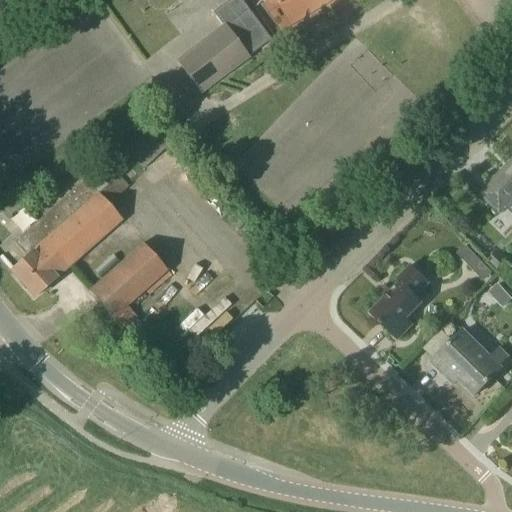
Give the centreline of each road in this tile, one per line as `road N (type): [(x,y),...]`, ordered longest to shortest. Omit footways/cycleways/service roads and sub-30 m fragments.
road 1 (unknown): [(286,314),(134,194),(53,103),(122,57)]
road 2 (residential): [(286,314),(511,102)]
road 3 (residential): [(494,511),(484,479),(440,430),(286,314)]
road 4 (tertiary): [(175,451),(91,406),(15,341)]
road 5 (residential): [(175,451),(183,428),(286,314)]
road 6 (tertiary): [(417,511),(290,490)]
road 7 (tertiary): [(175,451),(290,490)]
